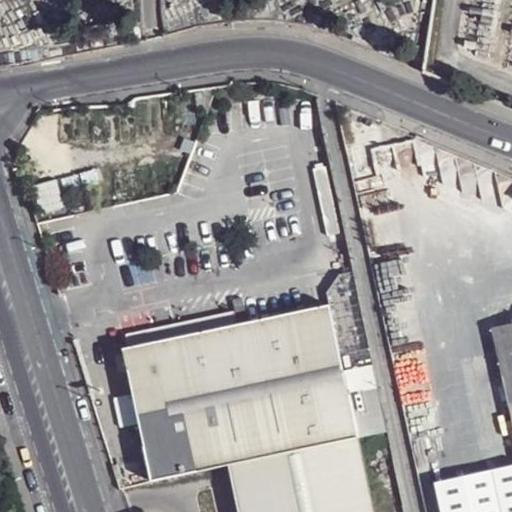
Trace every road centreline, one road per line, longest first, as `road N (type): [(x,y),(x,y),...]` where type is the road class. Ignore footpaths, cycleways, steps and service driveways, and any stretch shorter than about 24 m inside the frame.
road 1 (residential): [(323,64),(416,511)]
road 2 (tertiary): [(96,511),(0,197)]
road 3 (tertiary): [(0,88),(243,54),(323,64)]
road 4 (tertiary): [(323,64),(511,137)]
road 5 (tertiary): [(0,323),(58,511)]
